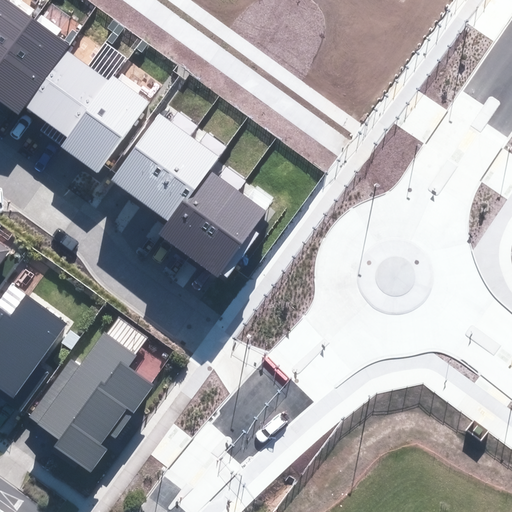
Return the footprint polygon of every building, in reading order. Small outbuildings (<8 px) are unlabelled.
[(0,0),(0,62),(32,18),(7,0),(0,0)] [(394,0),(427,24),(403,57),(325,0),(156,0),(379,162),(469,38),(511,68),(511,2),(509,0),(394,0)] [(32,18),(0,62),(0,100),(19,115),(25,106),(66,49),(70,45),(32,18)] [(88,65),(66,49),(25,106),(47,122),(88,65)] [(88,65),(47,122),(68,138),(110,80),(88,65)] [(113,76),(110,80),(68,138),(62,147),(98,173),(149,102),(113,76)] [(189,136),(159,114),(111,180),(141,202),(189,136)] [(189,136),(141,202),(171,223),(209,170),(219,157),(189,136)] [(237,190),(209,170),(171,223),(161,237),(189,257),(237,190)] [(237,190),(189,257),(218,277),(266,211),(237,190)] [(0,309),(0,408),(2,410),(64,324),(27,296),(12,317),(0,309)] [(62,439),(53,450),(84,473),(150,383),(125,365),(132,354),(105,335),(81,369),(71,362),(31,417),(62,439)]
